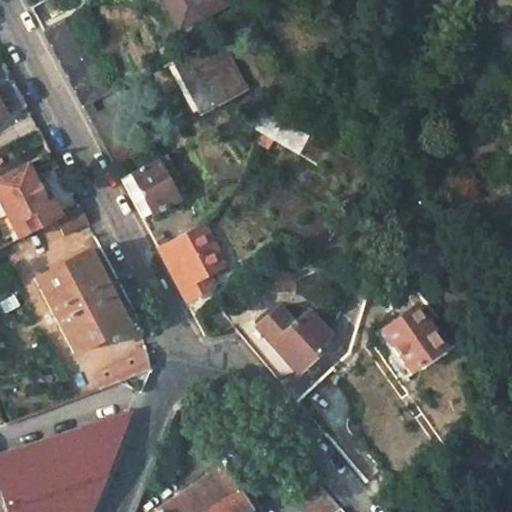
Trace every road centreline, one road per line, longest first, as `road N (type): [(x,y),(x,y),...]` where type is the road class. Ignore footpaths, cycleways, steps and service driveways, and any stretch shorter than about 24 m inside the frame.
road 1 (residential): [(192,357),(2,0)]
road 2 (residential): [(366,511),(234,357),(192,357)]
road 3 (residential): [(192,357),(172,369),(114,511)]
